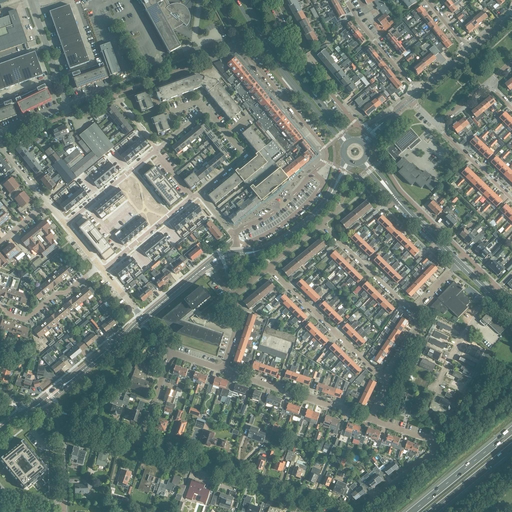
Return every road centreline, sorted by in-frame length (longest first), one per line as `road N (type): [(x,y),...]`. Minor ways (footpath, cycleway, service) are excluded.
road 1 (residential): [(336,511),(139,443)]
road 2 (residential): [(357,511),(434,449),(428,439),(372,420)]
road 3 (residential): [(384,378),(268,266)]
road 4 (residential): [(372,420),(224,370)]
road 5 (residential): [(352,120),(306,65),(269,0)]
road 6 (unknown): [(34,12),(69,0),(81,19),(92,62),(56,75)]
road 7 (secondary): [(259,36),(344,147)]
road 8 (secondary): [(354,140),(266,35)]
road 9 (tertiary): [(39,401),(142,319)]
road 10 (motorway): [(511,429),(411,511)]
road 11 (residential): [(411,313),(320,223)]
road 12 (residential): [(0,305),(25,319),(99,266)]
